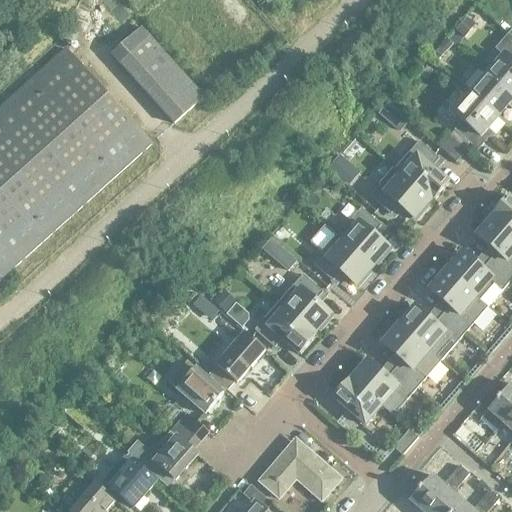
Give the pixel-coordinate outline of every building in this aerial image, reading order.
[(466,18),(455,31),(464,38),(475,25),(466,18)] [(174,125),(203,98),(141,29),(111,55),(174,125)] [(487,75),(511,97),(511,46),(511,47),(511,46),(511,39),(509,37),(508,36),(495,51),(502,58),(487,75)] [(443,43),(429,59),(435,64),(449,48),(443,43)] [(66,50),(0,109),(0,279),(1,280),(152,145),(66,50)] [(470,94),(497,118),(507,106),(511,111),(511,110),(511,97),(487,75),(470,94)] [(454,131),(448,138),(464,151),(469,144),(476,151),(492,134),(487,130),(497,118),(470,94),(453,114),(462,122),(454,131)] [(378,113),(399,131),(408,120),(387,102),(378,113)] [(466,152),(464,151),(448,138),(438,149),(455,164),(466,152)] [(395,171),(430,202),(432,200),(434,201),(448,185),(431,169),(439,160),(419,143),(395,171)] [(340,160),(331,171),(340,179),(349,168),(340,160)] [(380,181),(390,165),(382,160),(372,176),(380,181)] [(430,202),(395,171),(393,169),(378,186),(380,188),(370,198),(390,215),(398,206),(416,222),(428,208),(427,206),(430,202)] [(494,216),(493,218),(511,234),(511,201),(508,198),(493,215),(494,216)] [(336,238),(372,269),(374,267),(376,268),(390,251),(372,236),(380,227),(361,210),(336,238)] [(511,280),(511,234),(493,218),(489,223),(487,221),(475,235),(496,254),(489,262),(511,281),(511,280)] [(321,249),(334,233),(324,225),(311,242),(321,249)] [(368,273),(372,269),(336,238),(312,265),(332,283),(340,274),(358,289),(370,275),(368,273)] [(270,239),(261,250),(272,260),(282,249),(270,239)] [(487,309),(511,281),(489,262),(481,271),(460,252),(448,266),(449,268),(445,272),(487,309)] [(487,309),(445,272),(444,274),(442,273),(428,290),(449,308),(441,316),(464,336),(487,309)] [(278,304),(314,336),(318,331),(320,332),(332,318),(315,303),(322,294),(303,277),(278,304)] [(223,290),(212,302),(225,314),(236,302),(223,290)] [(235,304),(226,315),(241,329),(248,321),(248,315),(235,304)] [(313,338),(314,336),(278,304),(254,332),(274,349),(282,340),(299,356),(314,339),(313,338)] [(398,327),(428,353),(440,363),(464,336),(441,316),(434,325),(413,307),(401,321),(402,322),(398,327)] [(428,353),(398,327),(396,329),(395,327),(380,344),(401,363),(394,371),(416,390),(426,379),(414,370),(428,353)] [(216,367),(216,368),(209,377),(226,391),(234,383),(236,385),(265,352),(245,334),(216,367)] [(393,417),(416,390),(394,371),(387,379),(366,361),(353,375),(355,377),(351,381),(381,408),(393,417)] [(205,416),(223,395),(196,372),(178,392),(205,416)] [(381,408),(351,381),(349,383),(348,382),(333,399),(365,426),(381,408)] [(504,425),(511,415),(511,388),(511,387),(500,400),(499,399),(496,401),(498,403),(489,413),(504,425)] [(149,413),(155,406),(145,398),(139,405),(149,413)] [(71,405),(64,413),(74,422),(82,414),(71,405)] [(178,425),(199,444),(208,434),(187,416),(178,425)] [(192,452),(199,444),(178,425),(170,435),(175,439),(156,461),(144,449),(135,459),(165,487),(171,479),(175,482),(197,457),(192,452)] [(393,450),(402,457),(418,439),(409,431),(393,450)] [(295,440),(287,450),(259,483),(277,499),(294,479),(322,503),(341,481),(312,455),(295,440)] [(154,483),(131,463),(125,457),(103,482),(109,488),(132,508),(148,490),(154,483)] [(420,511),(428,511),(465,470),(461,466),(443,486),(433,477),(422,490),(420,489),(418,491),(419,493),(410,503),(420,511)] [(470,474),(465,470),(428,511),(454,511),(463,503),(453,494),(470,474)] [(106,511),(115,502),(94,484),(69,511),(106,511)] [(265,511),(271,506),(270,504),(251,487),(243,496),(251,503),(244,511),(265,511)] [(463,503),(454,511),(480,511),(495,496),(490,492),(473,511),(463,503)] [(488,511),(500,500),(495,496),(480,511),(488,511)]
